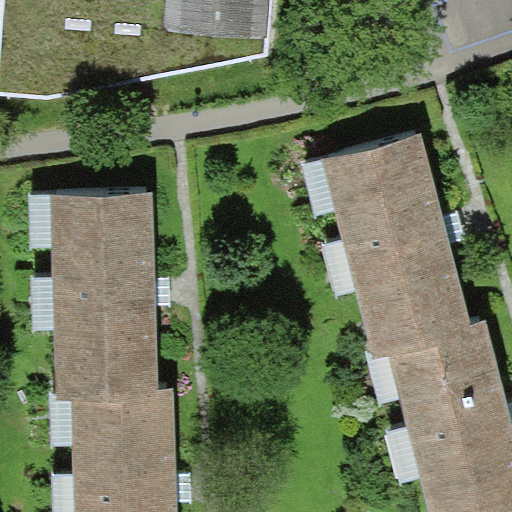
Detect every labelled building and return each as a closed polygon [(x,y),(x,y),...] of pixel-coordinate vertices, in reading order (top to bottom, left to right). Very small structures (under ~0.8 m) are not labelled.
[(1,0),(0,15),(0,88),(48,93),(267,50),(271,0),(1,0)] [(465,319),(464,317),(434,199),(415,128),(328,151),(378,344),(392,339),(465,319)] [(56,187),(62,387),(77,386),(77,384),(152,382),(152,380),(147,237),(145,184),(56,187)] [(437,511),(511,511),(511,440),(493,368),(479,313),(464,317),(465,319),(392,339),(437,511)] [(170,511),(168,443),(166,380),(152,380),(152,382),(77,384),(77,386),(80,511),(170,511)]
